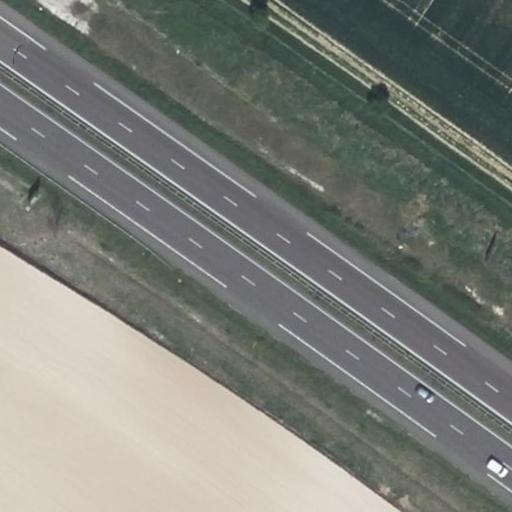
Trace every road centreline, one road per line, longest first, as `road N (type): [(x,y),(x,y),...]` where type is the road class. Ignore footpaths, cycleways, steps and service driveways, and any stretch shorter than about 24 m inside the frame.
road 1 (motorway): [(0,107),(511,474)]
road 2 (motorway): [(511,403),(0,40)]
road 3 (track): [(250,0),(511,185)]
